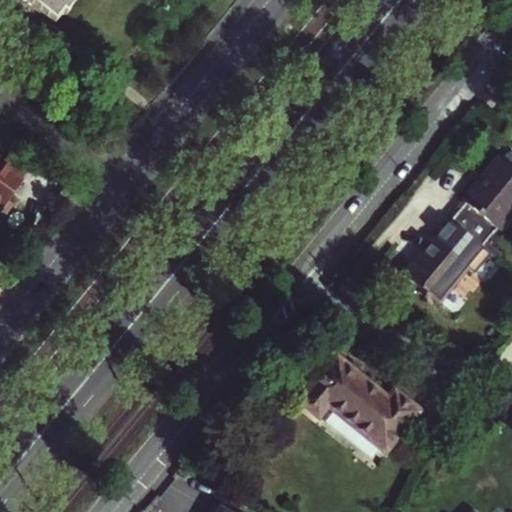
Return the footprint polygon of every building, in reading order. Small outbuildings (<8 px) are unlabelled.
[(19,0),(50,25),(59,15),(62,17),(76,0),(19,0)] [(5,163),(4,165),(22,178),(31,164),(13,151),(8,159),(5,163)] [(10,200),(24,179),(22,178),(4,165),(5,163),(0,160),(0,215),(4,209),(10,200)] [(447,223),(477,247),(487,236),(493,229),(496,231),(511,210),(511,172),(496,160),(459,203),(461,204),(447,223)] [(10,200),(4,209),(9,212),(15,203),(10,200)] [(463,265),(477,247),(447,223),(432,240),(429,239),(399,277),(434,306),(466,268),(463,265)] [(308,420),(340,362),(336,358),(295,409),(308,420)] [(389,400),(340,362),(308,420),(317,427),(326,416),(382,460),(420,413),(396,392),(389,400)]
